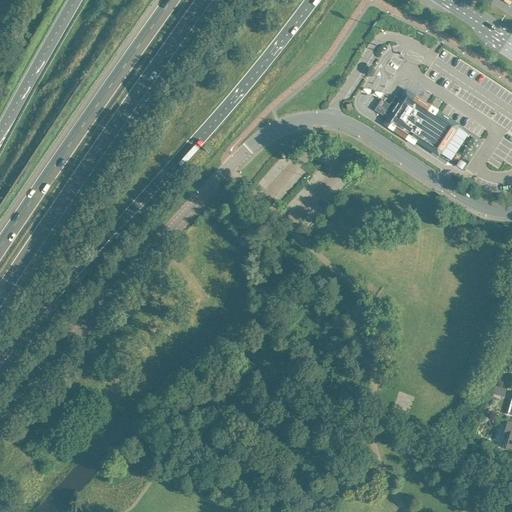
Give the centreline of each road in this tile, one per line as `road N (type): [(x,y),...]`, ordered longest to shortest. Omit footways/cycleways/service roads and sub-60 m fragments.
road 1 (unclassified): [(0,420),(231,165),(292,120),(328,118),(359,129),(481,208),(511,212)]
road 2 (motorway): [(0,360),(308,0)]
road 3 (motorway): [(0,295),(204,0)]
road 4 (motorway): [(171,0),(0,248)]
road 5 (motorway): [(75,0),(0,131)]
